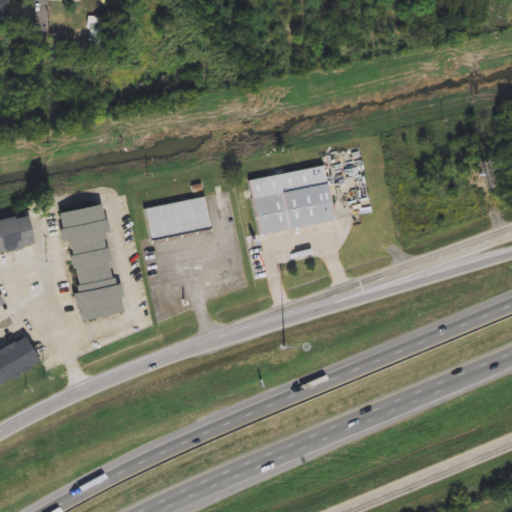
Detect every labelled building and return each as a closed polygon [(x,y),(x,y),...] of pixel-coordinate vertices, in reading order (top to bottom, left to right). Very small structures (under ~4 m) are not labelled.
[(0,0),(9,0),(9,19),(0,19),(0,0)] [(102,40),(87,40),(87,17),(102,17),(102,40)] [(255,235),(246,180),(321,167),(331,221),(255,235)] [(148,241),(143,207),(204,198),(209,231),(148,241)] [(53,216),(95,204),(123,311),(81,322),(53,216)] [(28,242),(0,249),(0,220),(21,215),(28,242)] [(0,351),(23,338),(38,363),(0,384),(0,351)]
